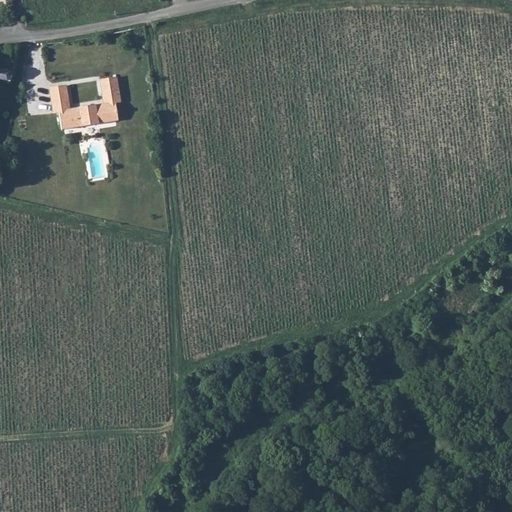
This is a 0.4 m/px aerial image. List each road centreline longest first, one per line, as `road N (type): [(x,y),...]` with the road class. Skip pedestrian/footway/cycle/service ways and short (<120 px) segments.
road 1 (track): [(0,439),(170,426),(173,243),(148,18)]
road 2 (residential): [(236,0),(0,41)]
road 3 (track): [(0,205),(173,243)]
